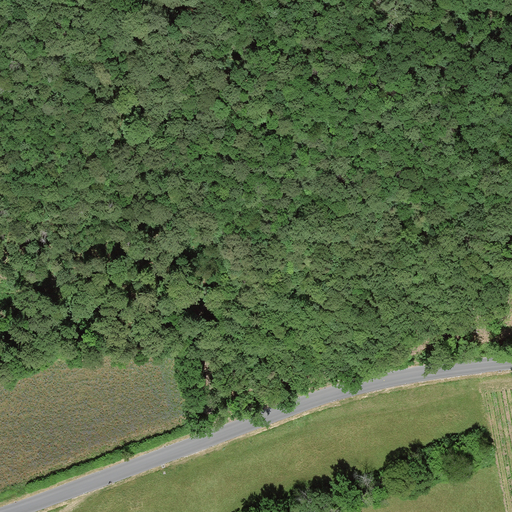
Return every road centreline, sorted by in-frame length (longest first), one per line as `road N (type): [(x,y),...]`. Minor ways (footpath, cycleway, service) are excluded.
road 1 (tertiary): [(511,363),(335,394),(16,511)]
road 2 (motorway): [(0,210),(283,197),(511,205)]
road 3 (motorway): [(511,137),(310,125),(0,129)]
